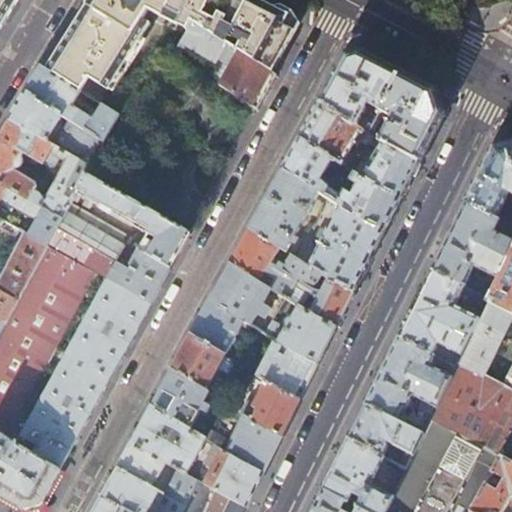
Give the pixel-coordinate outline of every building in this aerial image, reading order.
[(0,0),(0,31),(3,26),(19,0),(0,0)] [(193,22),(159,0),(90,0),(88,4),(53,60),(47,69),(87,95),(90,97),(96,101),(153,22),(146,18),(151,9),(189,30),(193,22)] [(159,0),(193,22),(240,52),(273,73),(297,28),(290,16),(258,0),(159,0)] [(240,52),(193,22),(189,30),(185,37),(231,68),(240,52)] [(240,52),(231,68),(221,87),(258,111),(261,105),(277,76),(273,73),(240,52)] [(336,72),(319,103),(362,132),(368,136),(373,125),(361,119),(369,106),(380,112),(400,74),(375,62),(359,54),(345,57),(336,72)] [(193,58),(189,66),(213,82),(218,74),(193,58)] [(47,69),(43,66),(28,89),(27,92),(69,120),(71,121),(103,141),(116,113),(96,101),(90,97),(82,110),(78,111),(60,99),(77,97),(83,101),(87,95),(47,69)] [(416,82),(400,74),(380,112),(373,125),(368,136),(372,138),(373,139),(387,113),(391,116),(378,142),(393,152),(420,163),(436,131),(443,116),(436,92),(416,82)] [(69,120),(27,92),(0,135),(0,183),(63,220),(68,211),(72,203),(74,200),(87,176),(103,141),(71,121),(54,146),(49,143),(51,141),(49,140),(60,121),(66,124),(69,120)] [(342,166),(362,132),(319,103),(309,121),(300,138),(334,160),(342,166)] [(330,166),(334,160),(300,138),(282,170),(315,192),(321,181),(330,166)] [(378,142),(373,139),(372,138),(368,145),(375,149),(379,149),(365,172),(355,166),(352,172),(355,174),(377,188),(401,199),(410,181),(420,163),(393,152),(378,142)] [(482,171),(466,203),(499,219),(511,193),(511,142),(494,148),(482,171)] [(342,166),(334,160),(330,166),(350,182),(355,174),(352,172),(342,166)] [(320,194),(315,192),(282,170),(265,201),(249,230),(286,252),(288,249),(294,252),(302,238),(296,235),(320,194)] [(355,174),(350,182),(358,187),(353,196),(344,191),(341,196),(321,181),(315,192),(320,194),(341,208),(359,220),(385,232),(387,228),(401,199),(377,188),(355,174)] [(159,216),(87,176),(74,200),(90,209),(94,203),(149,234),(159,216)] [(0,203),(8,208),(10,205),(23,212),(26,206),(41,214),(29,235),(49,246),(63,220),(0,183),(0,203)] [(72,203),(68,211),(132,248),(136,240),(72,203)] [(502,220),(499,219),(466,203),(456,224),(432,271),(466,287),(476,266),(500,279),(511,253),(511,239),(496,231),(502,220)] [(370,262),(385,232),(359,220),(341,208),(328,231),(321,227),(313,243),(311,242),(300,261),(334,282),(355,292),(370,262)] [(6,325),(0,334),(0,495),(26,510),(41,506),(106,387),(157,295),(171,270),(137,250),(132,248),(68,211),(63,220),(49,246),(19,300),(6,325)] [(180,253),(190,234),(159,216),(149,234),(159,240),(156,244),(147,239),(143,247),(139,245),(137,250),(171,270),(180,253)] [(13,219),(10,224),(21,231),(24,225),(13,219)] [(21,231),(10,224),(9,224),(2,229),(18,238),(22,231),(21,231)] [(289,254),(286,252),(249,230),(240,247),(231,263),(277,291),(286,297),(300,305),(337,328),(346,311),(355,292),(334,282),(300,261),(297,259),(296,258),(288,272),(277,265),(283,256),(286,258),(289,254)] [(0,289),(19,300),(49,246),(29,235),(27,234),(0,282),(0,289)] [(511,319),(511,253),(500,279),(490,298),(487,305),(481,317),(463,354),(457,365),(482,380),(511,319)] [(275,297),(277,291),(231,263),(212,297),(210,301),(245,321),(251,325),(255,320),(260,323),(264,318),(269,310),(269,308),(264,305),(270,294),(275,297)] [(490,298),(466,287),(432,271),(408,318),(398,337),(434,354),(439,343),(463,354),(481,317),(456,305),(461,296),(474,301),(477,300),(487,305),(490,298)] [(0,321),(6,325),(19,300),(0,289),(0,321)] [(226,357),(245,321),(210,301),(207,306),(190,336),(226,357)] [(322,359),(337,328),(300,305),(293,316),(288,314),(280,328),(272,323),(266,334),(275,339),(319,365),(322,359)] [(226,357),(190,336),(181,353),(172,370),(207,391),(226,357)] [(457,365),(434,354),(398,337),(388,358),(365,404),(397,420),(400,413),(405,415),(415,396),(437,408),(457,365)] [(316,370),(319,365),(275,339),(257,375),(268,382),(301,401),(316,370)] [(511,396),(503,392),(482,380),(457,365),(437,408),(431,420),(500,459),(501,457),(511,435),(511,396)] [(161,389),(152,405),(207,439),(214,443),(242,460),(265,473),(281,441),(283,436),(261,425),(243,413),(207,391),(172,370),(161,389)] [(511,373),(503,392),(511,396),(511,373)] [(287,428),(301,401),(268,382),(257,403),(255,401),(247,403),(243,413),(261,425),(283,436),(287,428)] [(424,434),(397,420),(365,404),(361,411),(348,438),(384,455),(388,446),(387,442),(413,456),(424,434)] [(186,475),(207,439),(152,405),(134,439),(131,444),(167,464),(177,470),(186,475)] [(431,420),(424,434),(413,456),(394,495),(385,511),(471,511),(472,510),(500,459),(431,420)] [(370,483),(384,455),(348,438),(337,459),(322,489),(349,502),(354,491),(364,495),(358,507),(368,511),(385,511),(394,495),(370,483)] [(250,502),(265,473),(242,460),(214,443),(194,480),(197,482),(205,486),(210,489),(220,495),(230,500),(247,508),(250,502)] [(152,487),(167,464),(131,444),(119,465),(118,467),(152,487)] [(511,462),(501,457),(500,459),(472,510),(474,511),(502,511),(511,496),(511,462)] [(165,495),(152,487),(118,467),(105,491),(93,511),(182,511),(185,507),(165,495)] [(186,475),(177,470),(165,495),(185,507),(197,482),(194,480),(186,475)] [(199,511),(210,489),(205,486),(197,482),(185,507),(182,511),(199,511)] [(368,511),(358,507),(349,502),(322,489),(310,511),(368,511)] [(224,511),(230,500),(220,495),(210,511),(224,511)] [(245,511),(247,508),(230,500),(224,511),(245,511)]
